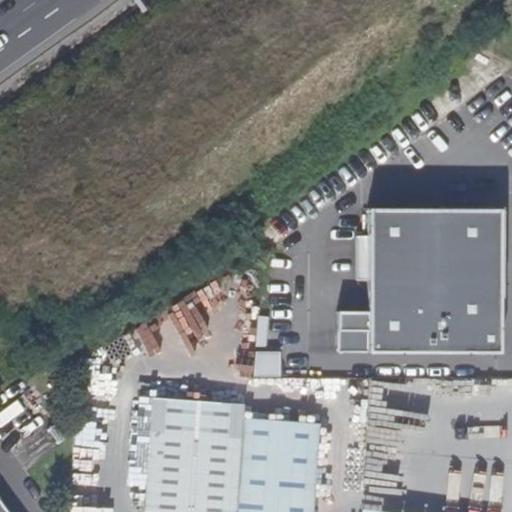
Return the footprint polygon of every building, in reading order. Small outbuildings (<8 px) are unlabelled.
[(443,205),(443,207),(370,206),(369,234),(358,234),(357,278),(369,278),(369,309),(338,309),(338,350),(500,352),(501,296),(503,296),(504,206),(443,205)] [(210,399),(191,397),(190,383),(190,379),(155,376),(145,508),(189,511),(315,511),(324,423),(249,416),(250,402),(210,399)] [(477,470),(489,377),(439,377),(440,382),(456,382),(454,418),(439,415),(433,464),(477,470)] [(190,383),(191,397),(210,399),(211,385),(190,383)] [(358,511),(363,454),(350,453),(343,511),(358,511)] [(0,511),(9,511),(0,499),(0,511)]
